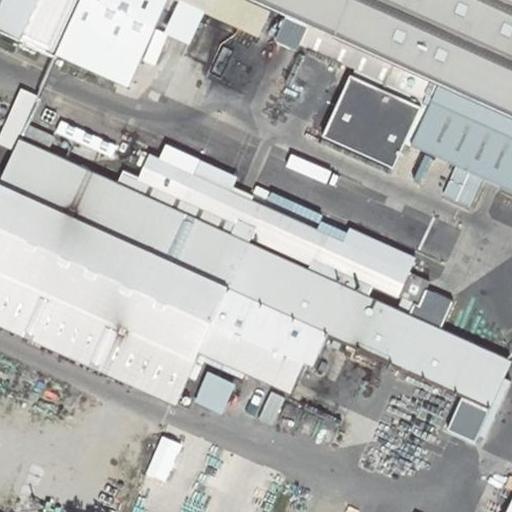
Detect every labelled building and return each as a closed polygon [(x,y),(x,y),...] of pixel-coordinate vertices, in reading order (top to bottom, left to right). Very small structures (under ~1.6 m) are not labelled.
[(350,69),(427,106),(409,148),(511,195),(511,0),(3,0),(0,7),(0,29),(61,60),(88,0),(243,0),(268,11),(303,27),(296,44),(350,69)] [(268,11),(243,0),(180,0),(258,36),(268,11)] [(116,19),(99,11),(92,27),(109,35),(116,19)] [(418,111),(403,145),(409,148),(427,106),(350,69),(346,77),(418,111)] [(346,77),(319,139),(391,173),(403,145),(418,111),(346,77)] [(44,99),(27,90),(3,144),(19,153),(25,140),(44,99)] [(58,138),(33,127),(28,139),(53,150),(58,138)] [(19,153),(0,194),(0,323),(180,404),(206,349),(295,390),(310,360),(320,364),(333,335),(495,408),(511,371),(511,359),(414,317),(420,305),(424,307),(435,283),(416,272),(349,242),(202,177),(208,163),(175,148),(168,161),(158,157),(147,183),(130,175),(126,186),(25,140),(19,153)] [(349,242),(416,272),(422,259),(354,229),(349,242)] [(222,414),(235,385),(208,373),(195,402),(222,414)] [(511,511),(511,493),(503,511),(511,511)]
